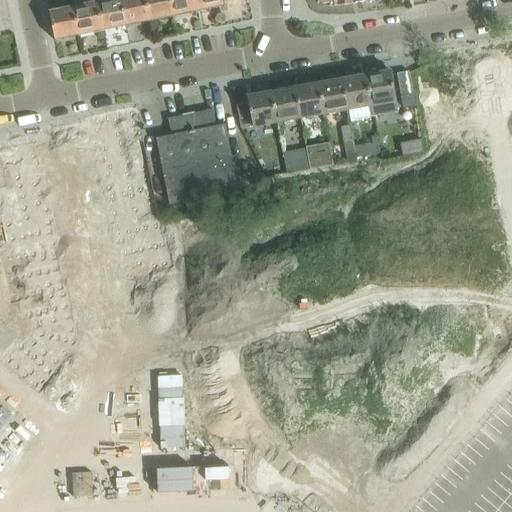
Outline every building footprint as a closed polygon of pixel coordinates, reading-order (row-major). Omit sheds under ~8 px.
[(79,36),(103,32),(96,0),(71,0),(73,7),(79,36)] [(96,0),(103,32),(126,27),(120,0),(96,0)] [(145,0),(120,0),(126,27),(150,22),(145,0)] [(169,0),(145,0),(150,22),(173,17),(169,0)] [(197,12),(194,0),(169,0),(173,17),(197,12)] [(219,0),(194,0),(197,12),(221,7),(219,0)] [(79,36),(73,7),(49,11),(55,41),(79,36)] [(368,76),(365,76),(371,106),(373,119),(397,114),(394,102),(390,76),(389,71),(378,73),(376,71),(369,72),(368,76)] [(408,72),(396,74),(401,97),(412,95),(408,72)] [(370,106),(365,76),(363,77),(360,74),(353,75),(352,79),(341,80),(347,110),(370,106)] [(347,110),(341,80),(331,82),(328,80),(322,81),(320,85),(318,85),(323,114),(347,110)] [(323,114),(318,85),(316,85),(312,82),(306,84),(304,87),(294,89),(299,119),(323,114)] [(299,119),(294,89),(284,90),(281,88),(274,89),(273,92),(270,93),(276,123),(299,119)] [(276,123),(270,93),(268,93),(265,91),(259,92),(257,95),(246,97),(247,102),(235,104),(240,129),(276,123)] [(242,189),(236,157),(230,158),(224,126),(215,127),(212,111),(167,119),(170,136),(156,139),(169,204),(242,189)] [(134,112),(92,121),(101,160),(123,155),(119,136),(138,132),(134,112)] [(354,147),(350,126),(341,127),(347,163),(356,161),(356,157),(354,147)] [(379,153),(376,136),(372,137),(372,143),(354,147),(356,157),(379,153)] [(308,160),(306,149),(305,149),(283,153),(283,155),(281,155),(285,174),(308,170),(307,160),(308,160)] [(35,155),(0,162),(0,184),(17,181),(21,198),(43,194),(35,155)] [(123,155),(101,160),(109,197),(150,189),(146,169),(127,173),(123,155)] [(333,165),(331,156),(308,160),(307,160),(308,170),(333,165)] [(150,189),(109,197),(117,235),(158,226),(158,225),(139,229),(135,212),(154,208),(150,189)] [(25,216),(6,220),(10,240),(51,231),(43,194),(21,198),(25,216)] [(192,204),(180,206),(182,214),(194,212),(192,204)] [(331,242),(331,220),(287,220),(287,261),(340,262),(340,242),(331,242)] [(196,225),(189,227),(191,239),(199,237),(196,225)] [(158,226),(117,235),(121,254),(162,245),(158,226)] [(51,231),(10,240),(14,259),(55,250),(51,231)] [(199,237),(191,239),(194,251),(202,249),(199,237)] [(162,245),(121,254),(125,274),(166,265),(162,245)] [(55,250),(14,259),(18,278),(59,269),(55,250)] [(59,269),(18,278),(22,296),(63,288),(59,269)] [(63,288),(22,296),(26,315),(67,307),(63,288)] [(67,307),(26,315),(26,316),(33,315),(37,334),(75,344),(67,307)] [(18,345),(17,346),(50,373),(75,344),(37,334),(24,350),(18,345)] [(17,346),(4,361),(36,389),(50,373),(17,346)]
